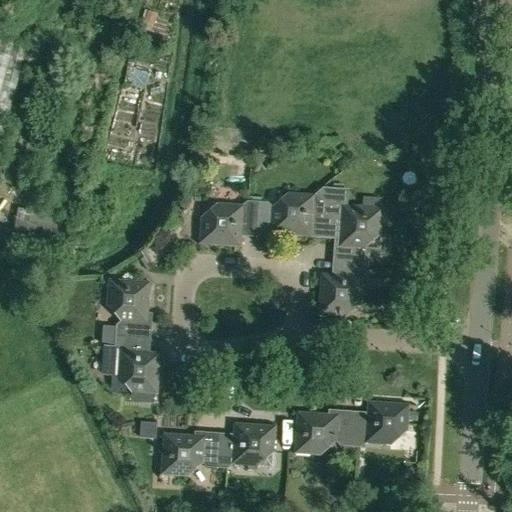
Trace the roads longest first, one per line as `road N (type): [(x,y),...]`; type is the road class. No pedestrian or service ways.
road 1 (residential): [(298,340),(203,357),(182,331),(185,286),(196,274),(217,271),(281,276),(296,281),(301,305)]
road 2 (residential): [(479,348),(298,340)]
road 3 (unclassified): [(466,511),(479,348)]
road 4 (unclassified): [(479,348),(489,228)]
